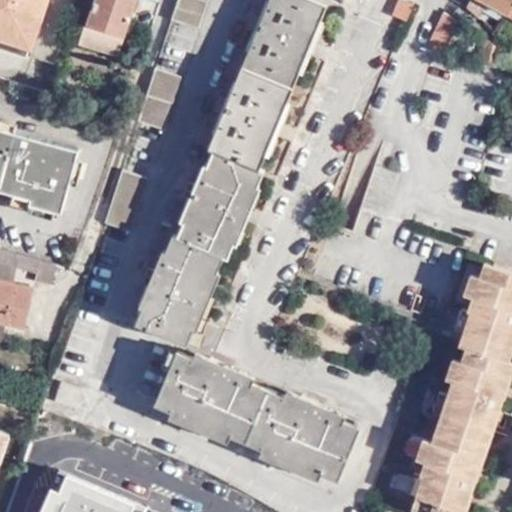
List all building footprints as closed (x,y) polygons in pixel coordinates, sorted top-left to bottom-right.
[(0,0),(0,36),(36,47),(34,55),(59,63),(78,0),(0,0)] [(97,0),(89,25),(90,25),(125,37),(128,27),(137,0),(97,0)] [(307,52),(328,0),(327,0),(267,0),(258,25),(248,21),(242,36),(252,40),(225,107),(216,103),(210,118),(225,124),(196,195),(191,193),(161,267),(152,264),(144,278),(154,282),(139,318),(191,339),(201,316),(227,252),(232,254),(247,218),(268,165),(263,163),(276,132),(307,52)] [(179,0),(175,12),(199,19),(204,0),(179,0)] [(469,0),(465,8),(476,17),(484,0),(469,0)] [(511,2),(511,0),(485,0),(507,12),(511,2)] [(445,54),(457,17),(442,12),(430,49),(445,54)] [(125,37),(90,25),(85,43),(119,54),(125,37)] [(0,43),(34,55),(36,47),(0,36),(0,43)] [(491,41),(486,38),(481,65),(494,68),(500,48),(491,41)] [(160,60),(142,115),(165,122),(183,68),(160,60)] [(0,191),(64,209),(81,147),(3,125),(2,119),(0,118),(0,191)] [(127,163),(109,217),(133,224),(150,170),(127,163)] [(0,259),(18,265),(39,271),(41,257),(2,247),(0,253),(0,259)] [(54,282),(59,262),(41,257),(39,271),(38,277),(54,282)] [(0,277),(14,281),(18,265),(0,259),(0,277)] [(427,459),(425,465),(478,479),(481,469),(500,409),(498,408),(500,402),(502,396),(505,397),(511,371),(511,361),(510,360),(511,353),(511,271),(483,263),(479,276),(474,295),(469,309),(463,329),(459,344),(466,347),(461,360),(455,377),(452,377),(448,392),(441,412),(433,440),(427,459)] [(474,295),(479,276),(471,273),(465,293),(474,295)] [(14,281),(0,277),(0,321),(7,323),(26,326),(35,287),(14,281)] [(463,329),(469,309),(462,308),(456,327),(463,329)] [(345,475),(366,420),(330,406),(333,398),(322,394),(311,389),(306,396),(235,368),(238,361),(228,356),(217,352),(212,359),(182,347),(161,399),(345,475)] [(448,376),(452,377),(455,377),(461,360),(454,358),(448,376)] [(80,404),(86,389),(65,382),(61,396),(80,404)] [(434,409),(441,412),(448,392),(439,390),(434,409)] [(417,456),(427,459),(433,440),(423,437),(417,456)] [(478,479),(425,465),(423,472),(416,493),(412,507),(426,511),(464,511),(472,488),(475,489),(478,479)] [(416,493),(423,472),(415,469),(409,491),(416,493)]
